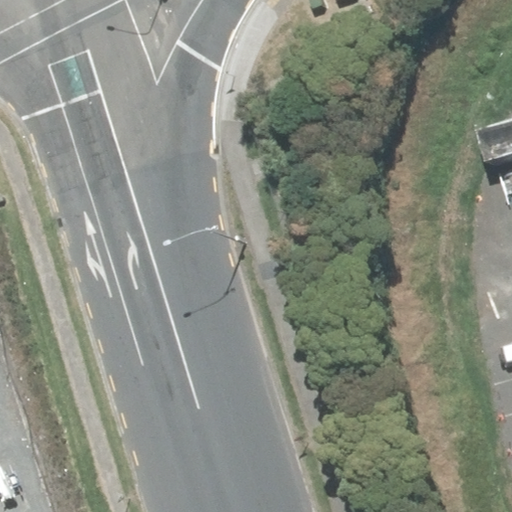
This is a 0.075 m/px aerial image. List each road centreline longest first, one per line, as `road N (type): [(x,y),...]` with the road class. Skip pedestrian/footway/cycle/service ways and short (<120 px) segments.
road 1 (primary): [(218,0),(177,95),(146,258)]
road 2 (unclassified): [(146,258),(75,0)]
road 3 (unclassified): [(226,511),(146,258)]
